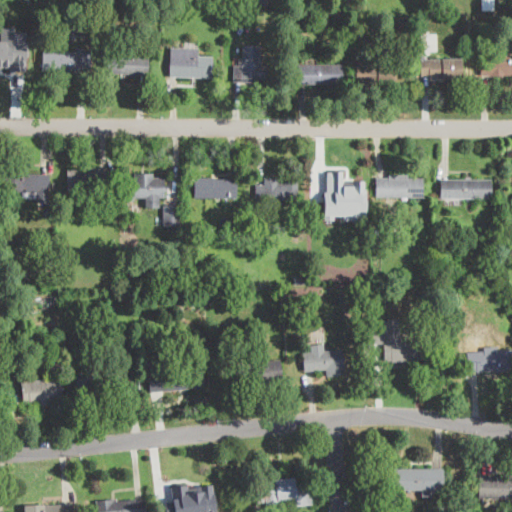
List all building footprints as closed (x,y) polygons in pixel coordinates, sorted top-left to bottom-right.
[(90,19),(89,36),(69,36),(69,19),(90,19)] [(25,31),(25,69),(9,69),(9,66),(0,66),(0,26),(13,26),(13,31),(25,31)] [(262,46),(261,66),(270,66),(269,79),(254,78),(254,83),(233,82),(233,68),(233,67),(239,67),(239,58),(241,59),(242,45),(262,46)] [(132,48),(132,55),(149,56),(148,76),(105,73),(105,54),(116,54),(117,47),(132,48)] [(213,60),(212,78),(169,76),(170,47),(198,48),(198,56),(213,56),(213,60)] [(87,53),(87,72),(42,71),(43,52),(87,53)] [(511,55),(511,75),(480,75),(481,55),(511,55)] [(462,59),(462,78),(428,78),(428,75),(420,76),(420,59),(462,59)] [(342,75),(342,84),(297,84),(298,64),(342,65),(342,75)] [(395,65),(395,85),(368,84),(368,79),(357,79),(357,64),(395,65)] [(99,168),(99,171),(108,171),(108,192),(67,192),(67,170),(85,170),(85,168),(99,168)] [(48,197),(48,203),(36,203),(36,199),(22,198),(22,192),(3,192),(3,171),(25,172),(25,174),(49,175),(48,197)] [(164,177),(164,187),(164,197),(160,197),(160,207),(145,207),(145,198),(125,198),(125,178),(133,178),(133,173),(152,173),(152,177),(164,177)] [(407,175),(407,178),(423,178),(423,197),(375,197),(375,178),(388,178),(388,175),(407,175)] [(212,177),(212,179),(237,179),(237,198),(194,198),(194,177),(212,177)] [(277,182),(283,182),(284,177),(297,178),(296,204),(277,203),(277,209),(255,208),(256,185),(264,185),(264,177),(277,177),(277,182)] [(361,183),(359,202),(336,200),(334,216),(322,215),(323,199),(314,198),(315,179),(361,183)] [(491,179),(490,198),(440,198),(440,179),(491,179)] [(399,202),(398,213),(389,213),(389,202),(399,202)] [(180,226),(163,226),(163,205),(180,205),(180,226)] [(347,282),(339,282),(339,271),(346,271),(347,282)] [(492,278),(485,279),(484,271),(492,271),(492,278)] [(351,289),(351,293),(352,293),(352,303),(340,303),(340,293),(341,293),(341,289),(351,289)] [(373,291),(373,296),(374,295),(375,309),(363,309),(363,295),(364,295),(364,292),(373,291)] [(217,304),(208,304),(207,294),(216,294),(217,304)] [(33,306),(25,307),(23,298),(32,297),(33,306)] [(384,327),(384,329),(407,329),(407,342),(425,341),(425,360),(384,361),(384,344),(367,344),(367,327),(384,327)] [(497,346),(497,351),(511,350),(511,370),(477,372),(476,371),(467,371),(466,352),(486,351),(486,347),(497,346)] [(342,351),(345,375),(326,377),(326,370),(304,372),(302,353),(342,349),(342,351)] [(283,381),(255,384),(254,381),(237,383),(234,365),(280,359),(283,381)] [(161,362),(162,373),(202,368),(204,387),(149,393),(146,362),(161,360),(161,362)] [(59,373),(51,374),(49,372),(49,366),(52,362),(57,362),(60,364),(61,371),(59,373)] [(95,402),(77,404),(74,379),(120,373),(122,392),(94,395),(95,402)] [(59,376),(59,378),(62,400),(49,402),(49,405),(40,406),(39,403),(23,405),(21,382),(53,379),(53,376),(59,376)] [(443,468),(443,490),(394,490),(394,468),(443,468)] [(511,473),(511,497),(509,497),(509,499),(478,498),(479,477),(502,478),(502,473),(511,473)] [(294,478),(295,487),(310,485),(312,504),(296,506),(295,498),(279,500),(280,509),(266,510),(266,502),(258,503),(255,482),(294,478)] [(195,511),(166,511),(164,493),(164,492),(206,487),(208,510),(195,511)] [(116,498),(117,501),(135,499),(136,501),(145,500),(145,511),(97,511),(96,501),(116,498)] [(23,505),(23,511),(72,511),(72,503),(23,505)]
